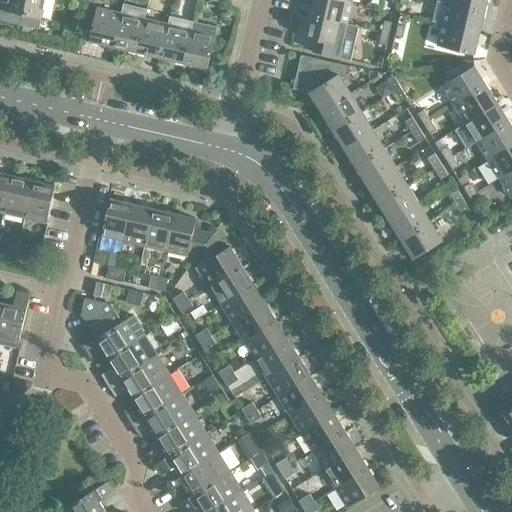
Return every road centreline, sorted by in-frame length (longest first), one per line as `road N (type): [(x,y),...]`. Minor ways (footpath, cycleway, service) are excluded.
road 1 (tertiary): [(463,483),(279,189),(226,153)]
road 2 (residential): [(49,377),(93,183)]
road 3 (residential): [(148,511),(135,491),(134,454),(88,385),(49,377)]
road 4 (residential): [(226,153),(262,0)]
road 5 (tertiary): [(226,153),(102,122)]
